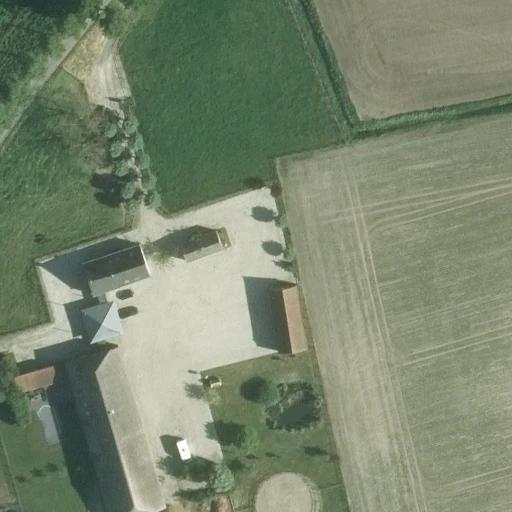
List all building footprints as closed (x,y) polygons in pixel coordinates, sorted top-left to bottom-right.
[(179,245),(185,263),(222,251),(216,233),(179,245)] [(139,243),(83,262),(93,293),(96,292),(101,310),(89,313),(100,350),(107,348),(102,330),(114,327),(103,290),(150,273),(139,243)] [(267,261),(267,271),(289,270),(288,260),(267,261)] [(295,286),(269,290),(281,353),(305,349),(295,286)] [(100,350),(65,360),(108,511),(140,511),(164,505),(118,345),(107,348),(100,350)] [(58,382),(53,365),(14,376),(19,393),(58,382)] [(219,378),(209,380),(211,386),(220,384),(219,378)] [(98,511),(96,498),(75,501),(76,511),(98,511)]
